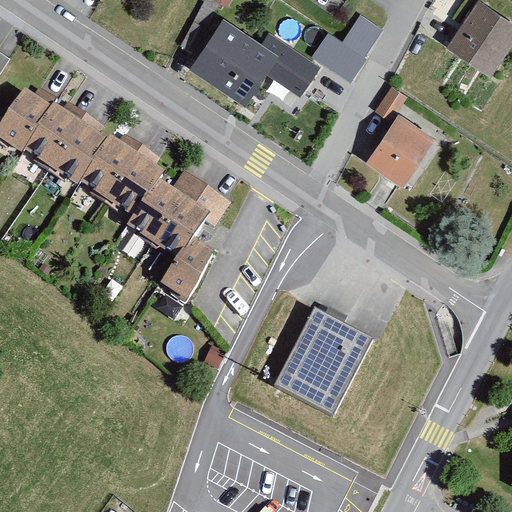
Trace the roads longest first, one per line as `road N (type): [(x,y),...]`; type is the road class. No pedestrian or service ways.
road 1 (residential): [(316,199),(18,0)]
road 2 (residential): [(316,199),(416,0)]
road 3 (residential): [(498,322),(316,199)]
road 4 (tertiary): [(498,322),(403,506)]
